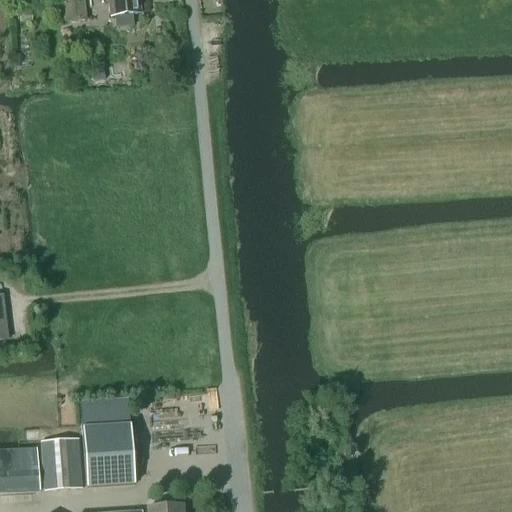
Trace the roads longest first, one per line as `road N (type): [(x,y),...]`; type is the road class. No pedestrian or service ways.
road 1 (unclassified): [(241,511),(193,0)]
road 2 (unknown): [(237,467),(54,489),(16,496),(0,510)]
